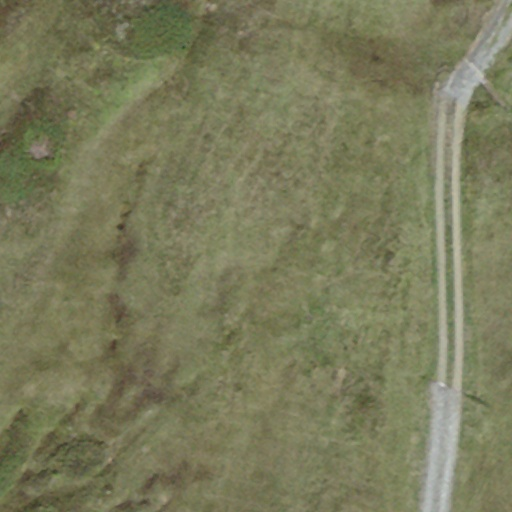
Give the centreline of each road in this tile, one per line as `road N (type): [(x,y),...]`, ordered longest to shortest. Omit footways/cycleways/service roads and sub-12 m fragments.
road 1 (track): [(449,391),(450,132),(511,0)]
road 2 (track): [(449,391),(432,511)]
